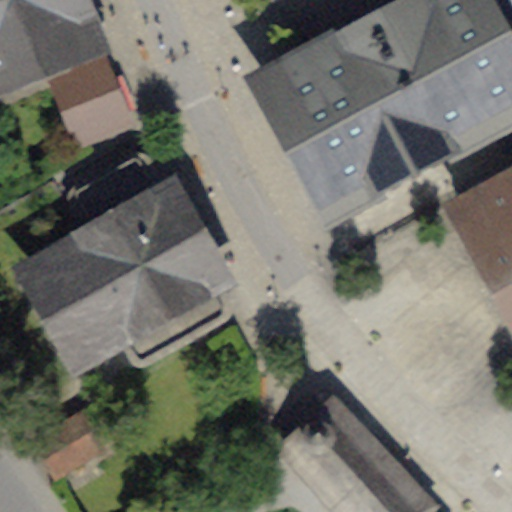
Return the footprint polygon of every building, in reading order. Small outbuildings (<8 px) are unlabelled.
[(0,0),(0,83),(90,47),(70,0),(0,0)] [(511,111),(511,73),(472,0),(430,0),(270,87),(334,207),(511,111)] [(119,122),(96,67),(59,83),(82,138),(119,122)] [(511,114),(495,124),(510,152),(511,150),(511,114)] [(224,312),(139,164),(131,162),(77,193),(76,200),(100,243),(31,282),(73,357),(119,331),(136,360),(145,363),(223,318),(224,312)] [(511,283),(511,198),(477,218),(511,283)] [(425,511),(429,508),(330,404),(282,448),(339,511),(425,511)] [(81,419),(38,444),(56,475),(99,450),(81,419)]
